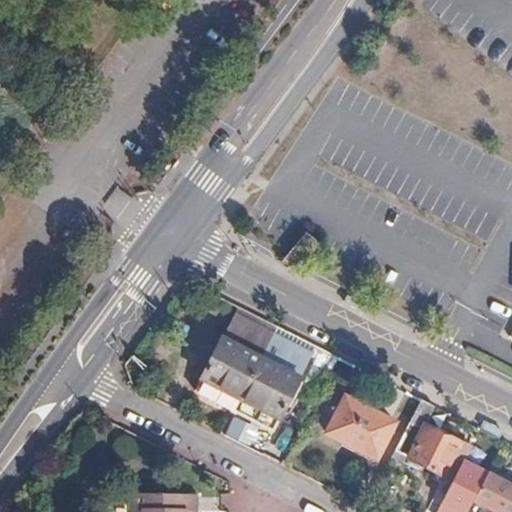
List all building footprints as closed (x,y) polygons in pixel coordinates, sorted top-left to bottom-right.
[(311,349),(233,310),(219,340),(297,379),(311,349)] [(219,340),(193,392),(270,431),(297,379),(219,340)] [(344,394),(324,431),(375,457),(395,420),(344,394)] [(451,480),(467,448),(424,427),(433,407),(420,400),(394,450),(407,457),(407,461),(442,477),(444,475),(451,480)] [(467,511),(472,502),(484,479),(466,470),(445,509),(450,511),(449,511),(467,511)] [(511,511),(511,485),(487,473),(484,479),(472,502),(492,511),(511,511)] [(177,511),(177,507),(186,507),(185,491),(119,491),(119,507),(132,508),(132,511),(177,511)]
